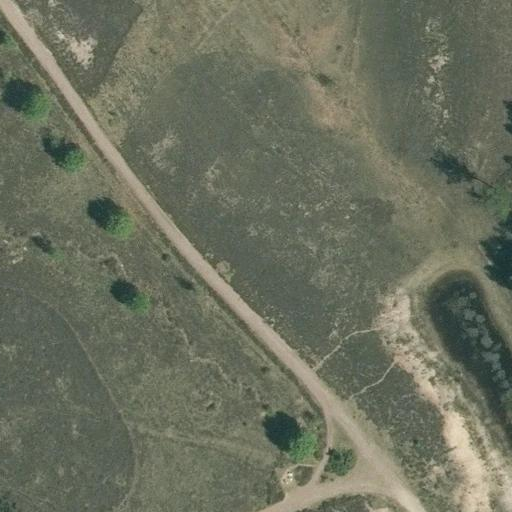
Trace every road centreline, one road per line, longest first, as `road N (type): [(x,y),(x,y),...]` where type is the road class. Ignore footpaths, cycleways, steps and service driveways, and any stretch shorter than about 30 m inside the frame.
road 1 (track): [(379,464),(181,245),(0,0)]
road 2 (track): [(269,511),(379,464)]
